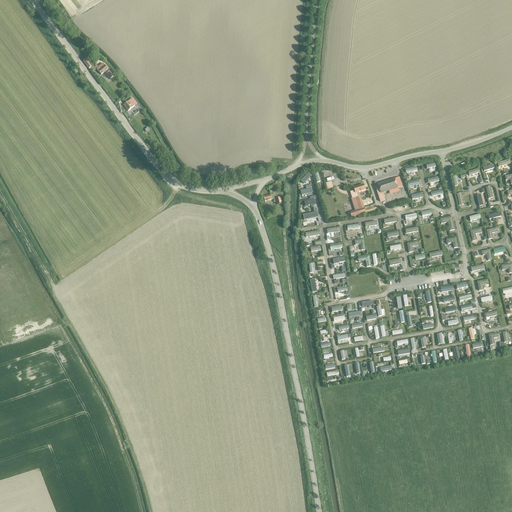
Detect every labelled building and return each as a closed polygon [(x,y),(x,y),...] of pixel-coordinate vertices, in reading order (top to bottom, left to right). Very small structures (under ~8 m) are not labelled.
[(88,70),(91,68),(85,60),(83,62),(88,70)] [(103,64),(96,69),(101,75),(104,73),(108,77),(110,80),(113,77),(111,74),(108,70),(107,71),(103,64)] [(133,99),(124,106),(128,112),(135,107),(133,105),(136,103),(133,99)] [(503,177),(504,181),(508,180),(510,185),(511,184),(511,175),(503,177)] [(397,188),(401,187),(398,177),(394,179),(376,185),(378,188),(375,189),(379,202),(384,200),(382,193),(388,191),(397,188)] [(359,210),(349,213),(351,218),(365,213),(363,208),(362,203),(361,203),(358,192),(364,190),(362,185),(352,188),(353,191),(349,192),(352,199),(355,198),(357,205),(359,210)] [(274,202),(275,202),(274,199),(276,198),(275,194),(263,197),(264,201),(273,199),(274,202)] [(439,220),(440,225),(447,223),(448,232),(453,230),(450,217),(439,220)] [(495,228),(485,231),(487,240),(491,239),(490,234),(496,233),(495,228)] [(480,229),(469,232),(471,242),(475,241),(474,235),(481,233),(480,229)] [(456,238),(446,240),(447,245),(453,244),(454,249),(458,248),(456,238)] [(364,240),(354,241),(355,246),(360,245),(361,251),(365,250),(364,240)] [(407,244),(408,253),(413,252),(412,247),(418,246),(417,242),(407,244)] [(489,250),(481,252),(482,257),(486,256),(488,262),(492,261),(489,250)] [(500,267),(501,271),(507,270),(508,274),(511,273),(510,264),(500,267)] [(477,283),(479,292),(483,291),(482,286),(488,285),(487,280),(477,283)] [(488,335),(490,346),(495,346),(493,339),(498,338),(497,333),(492,334),(488,335)]
